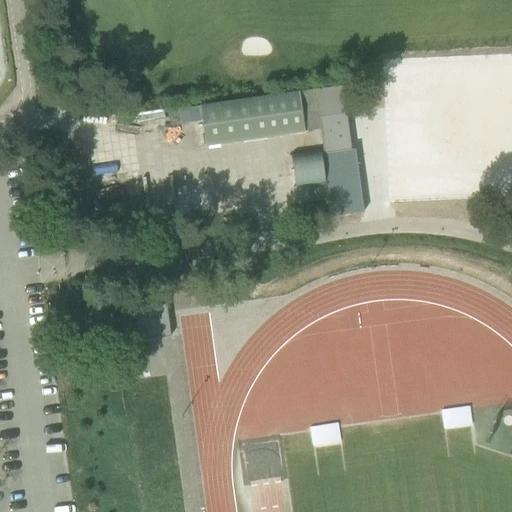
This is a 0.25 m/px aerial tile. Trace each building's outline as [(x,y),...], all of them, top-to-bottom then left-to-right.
[(205,145),(320,129),(331,216),(363,212),(354,148),(350,149),(342,85),(199,105),(205,145)] [(377,161),(458,151),(453,116),(373,127),(377,161)] [(291,183),(323,181),(322,152),(290,154),(291,183)] [(165,299),(134,303),(139,341),(170,336),(165,299)] [(440,410),(443,429),(473,424),(470,405),(440,410)] [(310,426),(313,446),(341,442),(338,421),(310,426)]
